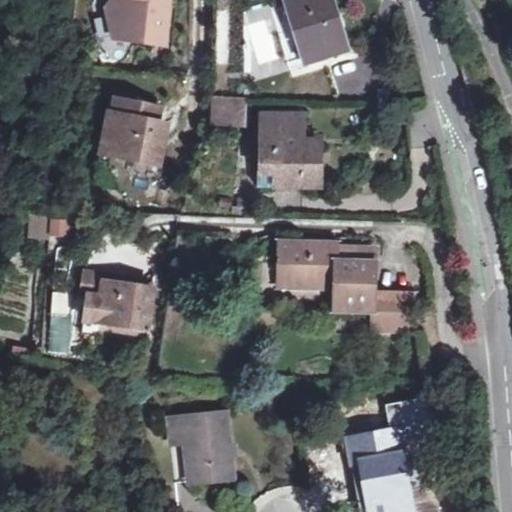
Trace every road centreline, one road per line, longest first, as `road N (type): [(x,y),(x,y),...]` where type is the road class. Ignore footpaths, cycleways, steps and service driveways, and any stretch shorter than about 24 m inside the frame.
road 1 (tertiary): [(501,349),(481,204),(427,0)]
road 2 (residential): [(501,349),(470,349),(446,338),(437,251),(420,228),(305,223)]
